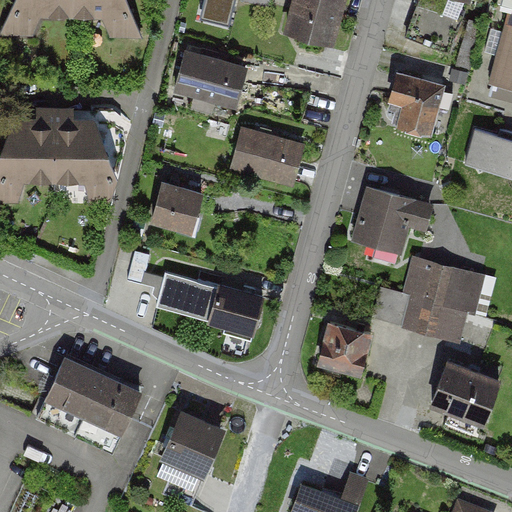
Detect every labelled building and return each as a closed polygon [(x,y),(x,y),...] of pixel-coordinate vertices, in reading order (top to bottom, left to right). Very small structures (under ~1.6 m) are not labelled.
[(17,0),(13,10),(36,21),(43,7),(103,8),(108,22),(132,12),(127,0),(17,0)] [(237,0),(204,0),(200,17),(231,25),(237,0)] [(332,42),(343,0),(295,0),(288,30),(332,42)] [(446,0),(471,9),(473,0),(446,0)] [(450,28),(452,12),(420,7),(417,24),(450,28)] [(511,13),(492,80),(511,85),(511,13)] [(243,67),(186,51),(177,87),(198,93),(193,108),(211,113),(215,98),(233,103),(243,67)] [(447,87),(397,74),(389,105),(405,109),(399,129),(434,138),(447,87)] [(94,122),(18,121),(18,143),(9,143),(0,163),(0,171),(0,176),(19,185),(25,171),(86,172),(91,185),(115,176),(103,145),(94,145),(94,122)] [(511,136),(479,128),(470,165),(511,175),(511,136)] [(298,144),(243,129),(233,165),(289,180),(298,144)] [(202,192),(164,182),(154,218),(192,229),(202,192)] [(430,204),(370,187),(356,237),(379,243),(375,256),(397,262),(409,222),(424,226),(430,204)] [(151,254),(136,250),(128,279),(143,283),(151,254)] [(453,269),(433,264),(424,298),(410,294),(384,286),(375,316),(449,338),(459,309),(475,314),(485,275),(454,268),(453,269)] [(253,335),(264,296),(199,278),(198,281),(167,272),(158,305),(231,325),(230,329),(253,335)] [(328,322),(316,369),(363,382),(376,335),(328,322)] [(140,385),(63,348),(38,401),(115,438),(140,385)] [(449,361),(434,402),(484,421),(499,381),(449,361)] [(227,432),(183,413),(157,473),(202,492),(227,432)] [(302,485),(293,511),(295,511),(354,511),(367,481),(351,475),(342,500),(302,485)] [(403,511),(383,503),(378,511),(403,511)]
